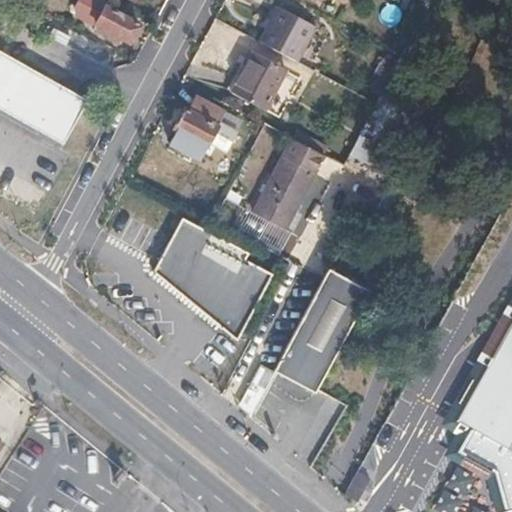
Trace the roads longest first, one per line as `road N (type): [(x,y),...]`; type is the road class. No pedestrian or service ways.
road 1 (secondary): [(299,511),(32,292)]
road 2 (residential): [(32,292),(73,233),(198,0)]
road 3 (secondary): [(5,322),(236,511)]
